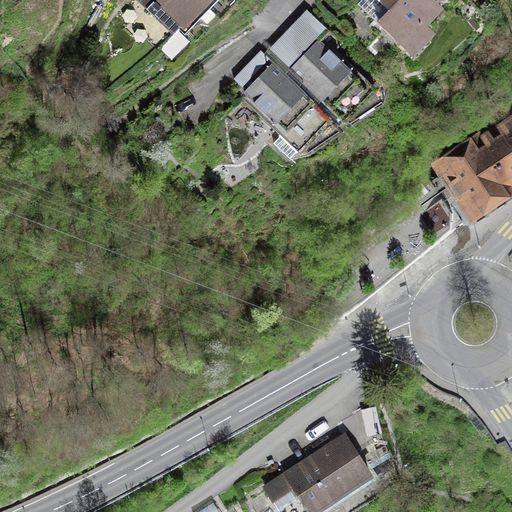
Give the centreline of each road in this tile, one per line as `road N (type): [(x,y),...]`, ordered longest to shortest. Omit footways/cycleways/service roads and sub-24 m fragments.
road 1 (secondary): [(54,511),(355,348)]
road 2 (residential): [(355,348),(354,374),(340,389),(185,511)]
